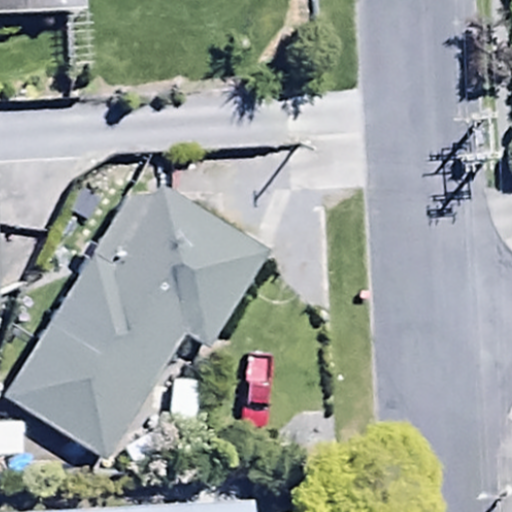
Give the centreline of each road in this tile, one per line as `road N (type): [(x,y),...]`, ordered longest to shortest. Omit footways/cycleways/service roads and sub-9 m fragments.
road 1 (residential): [(416,0),(431,315)]
road 2 (residential): [(431,315),(442,511)]
